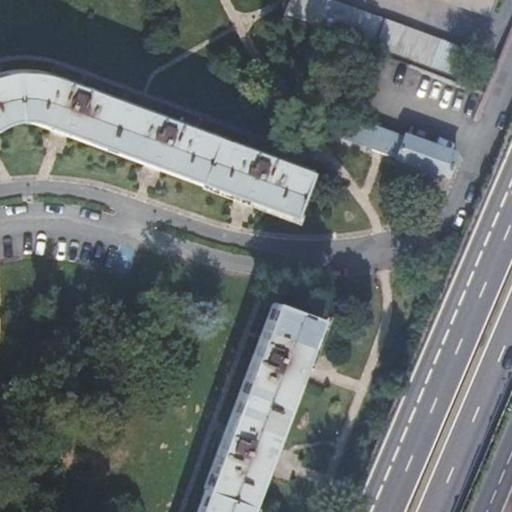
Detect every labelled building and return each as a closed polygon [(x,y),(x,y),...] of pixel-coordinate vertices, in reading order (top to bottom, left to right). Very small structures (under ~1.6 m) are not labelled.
[(331,0),(303,0),(295,20),(463,83),(474,54),(331,0)] [(445,0),(488,16),(494,0),(445,0)] [(0,125),(7,123),(15,121),(23,120),(31,120),(39,121),(47,123),(293,219),(310,173),(61,77),(50,73),(40,71),(29,70),(19,70),(8,72),(0,73),(0,125)] [(350,120),(341,140),(446,179),(455,154),(404,135),(402,139),(350,120)] [(274,303),(196,511),(248,511),(320,319),(274,303)]
